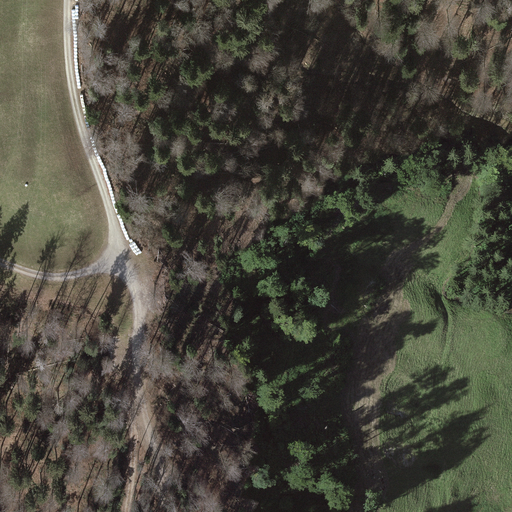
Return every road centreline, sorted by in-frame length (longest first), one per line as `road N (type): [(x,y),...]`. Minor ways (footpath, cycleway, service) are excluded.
road 1 (track): [(127,511),(139,405),(138,314),(115,224)]
road 2 (track): [(115,224),(76,118),(67,0)]
road 3 (track): [(0,262),(57,279),(83,273),(105,263),(115,224)]
